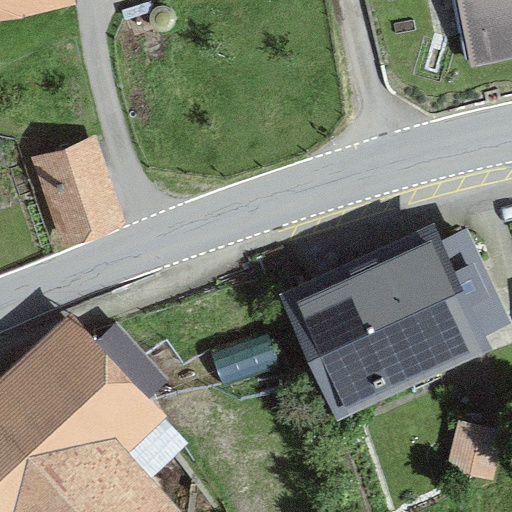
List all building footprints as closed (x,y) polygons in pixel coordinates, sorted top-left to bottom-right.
[(466,29),(471,59),(511,51),(511,0),(471,0),(477,27),(466,29)] [(90,146),(48,160),(71,229),(112,216),(90,146)] [(421,249),(304,303),(342,386),(373,372),(375,377),(385,372),(395,380),(468,346),(461,331),(500,313),(463,234),(423,253),(421,249)] [(174,511),(103,433),(139,400),(80,334),(0,405),(0,511),(174,511)] [(495,473),(502,421),(467,416),(460,468),(495,473)]
